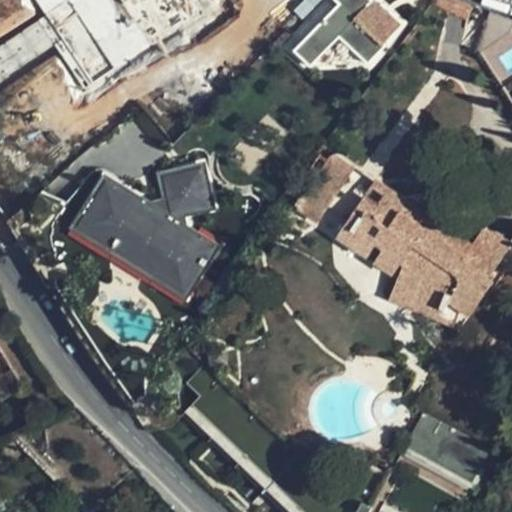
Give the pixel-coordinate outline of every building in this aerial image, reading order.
[(169,0),(194,35),(235,6),(231,0),(169,0)] [(372,0),(342,0),(340,2),(345,7),(309,41),(328,59),(345,41),(368,63),(403,25),(372,0)] [(505,17),(489,12),(474,51),(479,59),(500,31),(505,17)] [(332,155),(313,186),(334,200),(356,163),(339,153),(332,155)] [(162,255),(163,272),(187,265),(202,277),(224,249),(192,224),(181,229),(177,225),(190,208),(203,204),(201,194),(217,190),(212,163),(173,170),(179,210),(177,214),(176,216),(160,216),(143,203),(138,208),(126,198),(138,185),(117,169),(84,214),(121,242),(133,239),(155,255),(162,255)] [(486,279),(511,239),(484,221),(474,237),(377,177),(353,216),(360,221),(349,238),(373,252),(379,244),(386,250),(381,258),(399,270),(403,263),(409,264),(391,301),(460,329),(489,280),(486,279)] [(334,200),(313,186),(299,208),(321,221),(334,200)] [(187,265),(163,272),(191,293),(202,277),(187,265)] [(407,451),(431,462),(424,476),(469,496),(493,443),(425,412),(407,451)]
